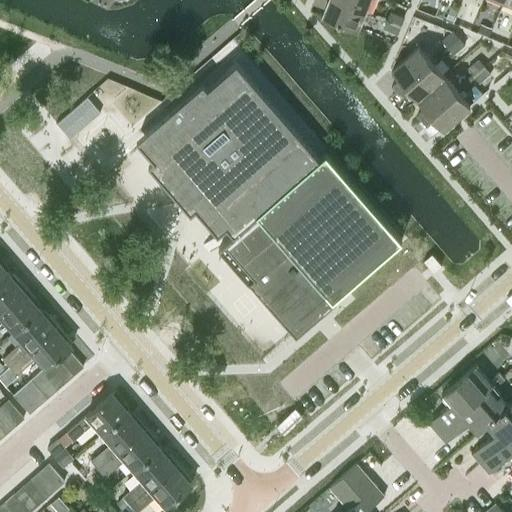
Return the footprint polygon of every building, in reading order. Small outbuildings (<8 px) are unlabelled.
[(358,30),(365,11),(335,0),(328,0),(323,15),(358,30)] [(335,0),(365,11),(369,0),(335,0)] [(450,5),(445,18),(453,22),(459,9),(450,5)] [(438,8),(435,14),(437,15),(442,17),(445,10),(440,8),(438,8)] [(401,25),(404,17),(389,11),(385,19),(401,25)] [(397,34),(401,25),(385,19),(382,28),(397,34)] [(477,31),(488,36),(491,28),(480,24),(477,31)] [(459,36),(456,32),(453,29),(441,39),(447,46),(459,36)] [(453,54),(465,44),(459,36),(447,46),(453,54)] [(159,127),(131,150),(204,234),(293,337),(406,236),(322,140),(310,126),(321,117),(323,115),(284,70),(282,72),(275,78),(271,81),(239,45),(153,120),(156,123),(159,127)] [(397,91),(432,60),(419,45),(392,69),(400,79),(392,86),(397,91)] [(474,75),(485,65),(478,58),(467,68),(474,75)] [(417,98),(445,74),(432,60),(397,91),(402,96),(409,89),(417,98)] [(480,82),(491,72),(485,65),(474,75),(480,82)] [(422,120),(457,89),(445,74),(417,98),(425,107),(417,114),(422,120)] [(443,128),(471,104),(457,89),(422,120),(427,126),(435,119),(443,128)] [(6,267),(8,265),(0,255),(0,276),(8,269),(6,267)] [(12,270),(9,272),(8,269),(0,276),(0,307),(26,285),(12,270)] [(37,303),(39,301),(26,285),(0,307),(0,322),(5,318),(14,328),(39,306),(37,303)] [(44,306),(41,308),(39,306),(14,328),(22,337),(1,356),(9,365),(58,322),(44,306)] [(68,339),(71,337),(58,322),(9,365),(16,372),(36,354),(45,364),(45,365),(49,362),(58,354),(67,346),(71,342),(68,339)] [(73,372),(83,364),(67,346),(58,354),(73,372)] [(64,380),(73,372),(58,354),(49,362),(64,380)] [(56,387),(64,380),(49,362),(45,365),(45,364),(40,369),(56,387)] [(437,432),(492,384),(473,362),(440,391),(449,401),(427,421),(437,432)] [(47,395),(56,387),(40,369),(31,377),(47,395)] [(38,403),(47,395),(31,377),(22,384),(38,403)] [(29,411),(38,403),(22,384),(13,392),(29,411)] [(509,403),(508,402),(492,384),(437,432),(445,441),(467,421),(476,432),(485,424),(485,423),(509,403)] [(126,406),(129,403),(114,387),(65,429),(56,437),(47,446),(62,464),(72,456),(64,446),(73,438),(93,421),(101,431),(128,408),(126,406)] [(0,406),(15,423),(23,416),(7,398),(0,403),(0,406)] [(480,462),(511,434),(511,398),(508,402),(509,403),(485,423),(485,424),(493,432),(471,452),(480,462)] [(0,424),(6,431),(15,423),(0,406),(0,424)] [(132,408),(130,410),(128,408),(101,431),(110,440),(90,458),(97,466),(146,424),(132,408)] [(157,441),(160,439),(146,424),(97,466),(104,474),(105,475),(124,458),(133,467),(160,444),(157,441)] [(511,434),(480,462),(488,472),(511,453),(511,454),(511,434)] [(129,503),(178,460),(164,444),(161,446),(160,444),(133,467),(141,477),(121,494),(129,503)] [(189,478),(191,476),(178,460),(129,503),(136,511),(156,494),(165,504),(192,480),(189,478)] [(55,487),(64,479),(48,462),(39,469),(55,487)] [(97,466),(86,477),(92,484),(104,474),(97,466)] [(46,494),(55,487),(39,469),(31,477),(46,494)] [(37,502),(46,494),(31,477),(22,485),(37,502)] [(362,511),(384,494),(375,484),(342,511),(362,511)] [(29,510),(37,502),(22,485),(13,492),(29,510)] [(15,511),(25,511),(29,510),(13,492),(5,500),(15,511)] [(58,495),(50,502),(59,511),(63,511),(69,507),(58,495)] [(129,503),(122,495),(117,500),(123,508),(129,503)] [(0,511),(15,511),(5,500),(0,504),(0,511)] [(504,511),(495,501),(485,510),(486,511),(504,511)]
